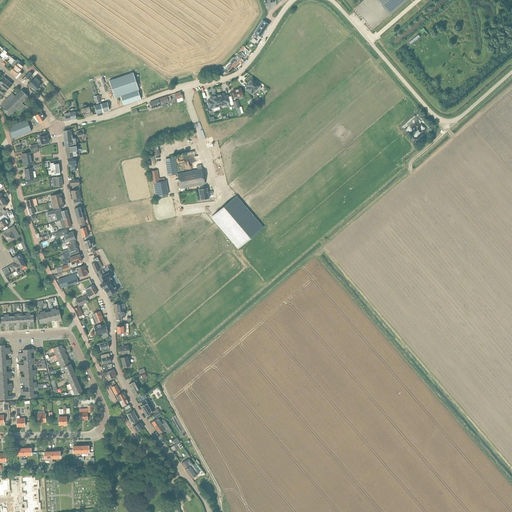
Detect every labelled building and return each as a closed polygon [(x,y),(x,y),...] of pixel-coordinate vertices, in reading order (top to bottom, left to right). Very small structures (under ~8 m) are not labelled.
[(378,0),(391,14),(406,0),(378,0)] [(262,20),(254,33),(260,37),(268,24),(262,20)] [(237,55),(234,58),(240,64),(243,60),(242,59),(249,52),(245,48),(238,55),(237,55)] [(240,64),(234,58),(230,62),(231,63),(230,64),(226,69),(230,73),(235,68),(236,68),(240,64)] [(10,71),(16,76),(23,67),(15,60),(11,64),(14,66),(10,71)] [(124,105),(141,100),(138,90),(139,90),(133,73),(109,81),(115,98),(121,96),(124,105)] [(0,88),(0,87),(0,93),(2,95),(6,92),(3,90),(4,89),(7,91),(13,84),(4,77),(0,82),(0,84),(1,86),(0,88)] [(260,86),(252,78),(247,84),(250,86),(249,87),(248,86),(245,89),(251,94),(253,92),(254,92),(260,86)] [(40,86),(33,79),(28,84),(31,88),(32,87),(35,91),(40,86)] [(232,91),(234,96),(234,97),(237,97),(237,99),(244,97),(241,88),(232,91)] [(22,90),(21,90),(15,96),(12,94),(1,105),(4,107),(2,108),(9,115),(16,108),(19,111),(25,106),(22,103),(28,96),(22,90)] [(175,94),(177,99),(177,100),(176,101),(177,103),(183,100),(182,97),(183,97),(182,94),(180,95),(179,92),(175,94)] [(218,95),(217,96),(220,106),(227,104),(226,103),(228,103),(230,107),(235,106),(233,102),(231,96),(228,97),(227,96),(224,96),(223,94),(221,94),(220,94),(218,95)] [(159,99),(162,107),(162,108),(165,107),(164,106),(166,105),(166,102),(171,100),(170,95),(159,99)] [(220,106),(217,96),(215,96),(213,96),(212,97),(210,98),(210,100),(207,101),(209,108),(212,107),(213,108),(220,106)] [(150,103),(152,109),(159,106),(159,107),(161,106),(158,99),(150,103)] [(95,106),(96,109),(97,114),(109,111),(107,103),(95,106)] [(81,106),(82,109),(84,117),(93,115),(92,110),(91,108),(91,106),(87,107),(86,105),(85,104),(82,105),(81,106)] [(30,119),(34,125),(35,124),(36,125),(45,119),(41,112),(30,119)] [(62,117),(63,121),(71,120),(69,112),(69,113),(65,114),(65,116),(62,117)] [(423,123),(426,120),(421,114),(418,117),(423,123)] [(27,119),(8,127),(12,139),(32,131),(27,119)] [(63,131),(65,147),(71,146),(71,145),(76,144),(78,144),(77,138),(73,139),(72,135),(71,130),(63,131)] [(38,138),(40,137),(42,144),(49,142),(46,132),(37,134),(38,138)] [(77,156),(76,144),(71,145),(71,146),(65,147),(67,157),(77,156)] [(32,163),(31,157),(30,152),(22,154),(23,161),(23,165),(28,164),(32,163)] [(189,160),(189,164),(195,164),(195,156),(183,156),(183,160),(189,160)] [(165,159),(167,175),(177,174),(175,158),(165,159)] [(70,166),(71,171),(76,170),(76,165),(76,164),(75,159),(68,159),(68,166),(70,166)] [(54,163),(50,163),(50,167),(51,171),(51,175),(55,175),(60,174),(59,164),(54,164),(54,163)] [(177,174),(180,189),(205,184),(201,165),(197,166),(197,170),(188,172),(177,174)] [(32,168),(29,168),(24,169),(26,180),(34,178),(32,168)] [(52,178),(53,187),(62,186),(61,177),(52,178)] [(168,195),(166,181),(153,183),(156,197),(168,195)] [(207,188),(199,189),(200,194),(201,200),(209,198),(208,194),(213,193),(212,191),(208,192),(207,188)] [(78,190),(71,191),(73,199),(75,198),(76,202),(80,201),(80,198),(79,198),(78,190)] [(61,194),(51,196),(52,202),(62,200),(61,194)] [(33,199),(26,200),(27,207),(34,206),(33,199)] [(232,199),(214,214),(241,246),(259,231),(232,199)] [(62,200),(52,202),(54,209),(64,206),(62,200)] [(74,209),(77,218),(77,219),(86,216),(84,209),(81,210),(80,207),(74,209)] [(57,221),(60,220),(69,218),(67,210),(61,211),(61,208),(47,212),(48,215),(55,213),(56,217),(57,221)] [(6,213),(3,215),(1,216),(3,219),(0,221),(0,228),(4,226),(5,227),(9,224),(7,219),(10,217),(9,216),(13,214),(11,211),(6,213)] [(83,217),(77,219),(79,225),(79,224),(84,223),(85,225),(88,225),(87,222),(88,222),(86,216),(83,217)] [(61,223),(62,227),(62,228),(71,226),(69,218),(60,220),(61,223)] [(85,227),(80,228),(83,237),(88,236),(87,231),(91,230),(89,225),(85,226),(85,227)] [(14,226),(6,230),(8,233),(4,235),(8,243),(19,236),(14,226)] [(62,251),(63,253),(77,248),(75,242),(76,241),(73,231),(68,233),(67,228),(62,230),(54,233),(56,238),(64,235),(65,239),(62,240),(63,243),(69,241),(70,244),(68,245),(69,249),(62,251)] [(92,242),(90,243),(89,240),(84,242),(86,249),(93,247),(92,242)] [(77,248),(63,253),(64,259),(70,257),(71,262),(67,263),(68,264),(62,266),(56,268),(57,273),(64,271),(70,269),(70,267),(72,266),(73,267),(77,265),(76,263),(82,261),(77,248)] [(12,258),(13,260),(15,259),(16,261),(22,258),(22,259),(23,258),(21,253),(12,258)] [(13,260),(15,263),(16,263),(18,262),(21,268),(26,266),(22,259),(22,258),(16,261),(15,259),(13,260)] [(100,260),(96,262),(91,264),(95,272),(99,270),(99,269),(103,268),(102,266),(100,260)] [(15,263),(12,264),(17,272),(22,270),(21,268),(18,262),(16,263),(15,263)] [(77,278),(88,275),(84,265),(76,268),(78,273),(58,279),(61,288),(78,282),(77,278)] [(109,269),(116,284),(121,281),(113,267),(109,269)] [(109,273),(102,277),(104,282),(107,281),(109,280),(112,278),(109,273)] [(104,282),(102,283),(105,288),(104,288),(106,292),(111,290),(111,291),(112,294),(117,291),(116,287),(113,281),(110,283),(109,280),(107,281),(104,282)] [(79,306),(85,303),(87,302),(88,302),(87,299),(88,298),(97,292),(93,285),(88,288),(86,289),(87,294),(86,294),(86,295),(76,300),(79,306)] [(114,304),(115,313),(124,311),(125,311),(124,304),(121,304),(121,303),(114,304)] [(74,309),(77,317),(83,314),(79,306),(74,309)] [(56,308),(53,309),(56,321),(58,320),(58,319),(61,318),(59,309),(56,310),(56,308)] [(45,311),(43,311),(46,323),(48,323),(47,322),(51,321),(48,312),(45,312),(45,311)] [(92,318),(94,324),(97,323),(104,320),(100,311),(93,313),(94,317),(92,318)] [(124,311),(115,313),(116,320),(122,319),(122,317),(124,317),(125,317),(124,315),(124,311)] [(102,334),(102,335),(103,335),(103,333),(106,332),(108,332),(106,324),(101,325),(100,324),(97,324),(97,326),(94,327),(96,334),(103,333),(103,334),(102,334)] [(101,349),(101,350),(109,348),(108,341),(97,344),(98,349),(101,349)] [(55,354),(65,350),(64,349),(63,349),(61,345),(53,348),(54,351),(54,352),(55,354)] [(128,345),(123,346),(118,347),(119,355),(129,353),(128,345)] [(58,360),(67,356),(67,355),(66,356),(64,351),(65,351),(65,350),(55,354),(56,355),(57,355),(58,358),(57,358),(58,360)] [(101,355),(103,364),(108,363),(111,362),(110,357),(109,353),(101,355)] [(60,366),(70,362),(69,362),(67,358),(68,357),(67,356),(58,360),(58,361),(59,361),(61,364),(60,364),(60,366)] [(130,366),(127,356),(120,358),(123,367),(130,366)] [(70,362),(62,365),(63,367),(65,371),(72,368),(70,362)] [(113,369),(108,372),(105,365),(101,367),(105,375),(106,374),(108,380),(116,377),(113,369)] [(67,377),(75,374),(72,368),(65,371),(67,377)] [(70,383),(77,380),(75,374),(67,377),(70,383)] [(77,380),(70,383),(70,384),(72,388),(72,389),(80,386),(77,380)] [(109,383),(115,394),(120,392),(114,380),(109,383)] [(134,381),(129,384),(134,395),(140,392),(134,381)] [(72,389),(75,395),(82,392),(80,386),(72,389)] [(116,395),(119,401),(126,397),(123,392),(116,395)] [(126,397),(119,401),(122,406),(129,403),(126,397)] [(142,405),(140,406),(143,410),(146,417),(153,413),(149,406),(145,400),(141,402),(142,405)] [(80,412),(80,420),(87,420),(87,412),(92,412),(92,406),(88,406),(88,409),(80,409),(80,412)] [(131,424),(132,424),(137,421),(138,420),(133,410),(133,411),(131,408),(125,411),(127,414),(130,419),(129,420),(131,424)] [(151,422),(154,426),(158,424),(160,426),(166,422),(164,419),(162,421),(161,420),(161,421),(160,420),(158,418),(151,422)] [(132,424),(137,432),(144,427),(140,422),(138,423),(137,421),(132,424)] [(158,424),(154,426),(159,434),(165,429),(167,432),(168,431),(171,429),(166,422),(160,426),(158,424)] [(175,444),(170,448),(172,450),(178,446),(180,449),(183,447),(179,442),(175,444)] [(50,468),(52,468),(52,451),(44,452),(45,461),(49,461),(49,462),(50,462),(50,468)] [(52,451),(52,468),(55,468),(55,462),(52,462),(52,458),(60,458),(60,451),(52,451)] [(185,469),(191,478),(192,478),(193,478),(194,479),(196,477),(196,476),(199,474),(189,459),(187,461),(186,460),(181,464),(185,469)] [(32,477),(21,478),(22,483),(25,483),(25,487),(32,487),(36,487),(36,482),(32,482),(32,477)] [(25,487),(22,487),(22,493),(26,492),(26,496),(26,497),(33,496),(37,496),(36,491),(33,492),(32,487),(25,487)] [(26,496),(22,496),(23,502),(26,502),(26,506),(37,505),(37,501),(33,501),(33,496),(26,497),(26,496)]
